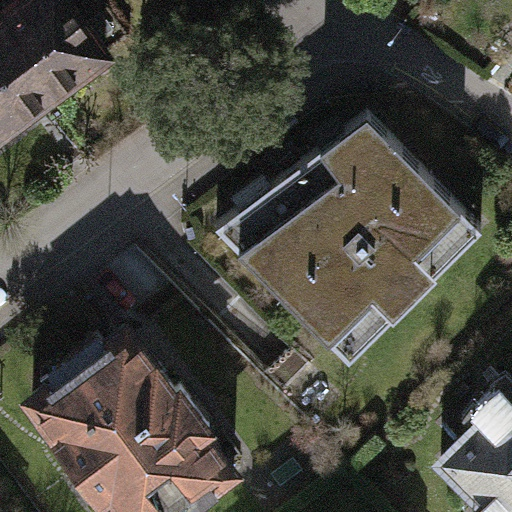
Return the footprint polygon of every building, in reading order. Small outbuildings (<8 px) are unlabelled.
[(21,0),(0,16),(0,21),(52,92),(106,53),(76,13),(85,6),(82,0),(21,0)] [(0,130),(52,92),(0,21),(0,130)] [(218,220),(333,337),(467,207),(366,109),(218,220)] [(29,394),(115,511),(170,511),(234,466),(204,423),(210,419),(183,381),(176,386),(128,320),(103,338),(108,345),(57,382),(53,376),(29,394)] [(511,511),(511,386),(510,388),(501,379),(474,404),(484,414),(441,456),(484,499),(474,509),(477,511),(511,511)]
